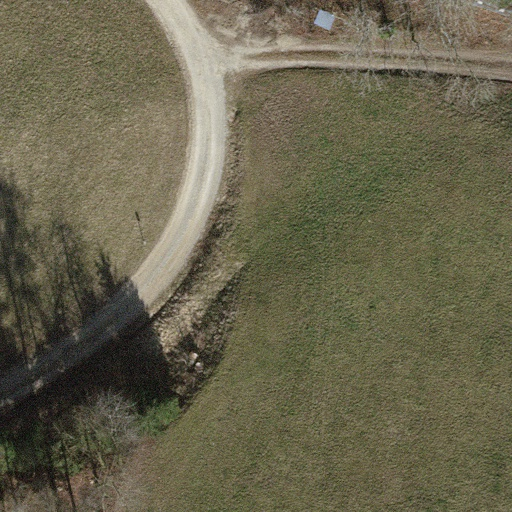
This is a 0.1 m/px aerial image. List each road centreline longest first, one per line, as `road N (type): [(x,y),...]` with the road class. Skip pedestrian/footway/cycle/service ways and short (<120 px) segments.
road 1 (track): [(214,49),(209,151),(146,281),(0,387)]
road 2 (track): [(511,67),(361,44),(214,49)]
